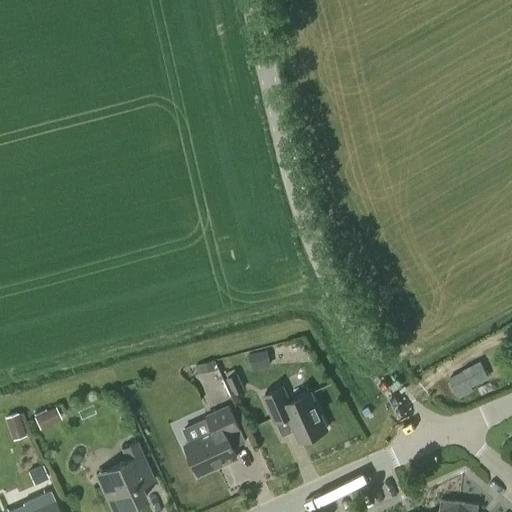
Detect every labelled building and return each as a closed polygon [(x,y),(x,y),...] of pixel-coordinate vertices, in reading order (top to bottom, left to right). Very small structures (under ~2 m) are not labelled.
[(271,365),(267,349),(248,354),(252,370),(271,365)] [(460,397),(473,389),(471,387),(490,376),(480,360),(449,377),(460,397)] [(233,393),(244,388),(237,372),(226,377),(233,393)] [(226,391),(220,378),(211,382),(217,395),(226,391)] [(289,402),(282,387),(264,396),(275,421),(288,415),(300,441),(326,429),(310,392),(289,402)] [(198,474),(236,457),(226,435),(239,429),(229,406),(206,416),(214,432),(185,445),(198,474)] [(51,424),(45,412),(34,417),(40,429),(51,424)] [(23,425),(19,413),(6,417),(10,429),(23,425)] [(113,511),(115,511),(145,498),(133,471),(146,465),(136,443),(123,449),(127,460),(96,474),(113,511)] [(58,511),(49,491),(22,503),(23,504),(5,511),(58,511)] [(458,511),(461,501),(441,498),(439,510),(434,511),(458,511)] [(477,511),(479,503),(461,501),(458,511),(477,511)]
